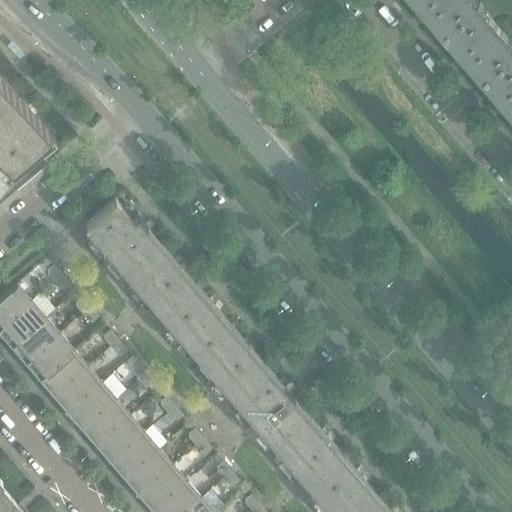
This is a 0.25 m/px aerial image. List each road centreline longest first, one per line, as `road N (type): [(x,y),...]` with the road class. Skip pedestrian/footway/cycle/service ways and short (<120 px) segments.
road 1 (secondary): [(141,112),(479,511)]
road 2 (secondary): [(511,428),(198,63)]
road 3 (residential): [(511,178),(354,0)]
road 4 (residential): [(0,239),(141,112)]
road 5 (secondary): [(27,0),(141,112)]
road 6 (residential): [(0,404),(91,511)]
